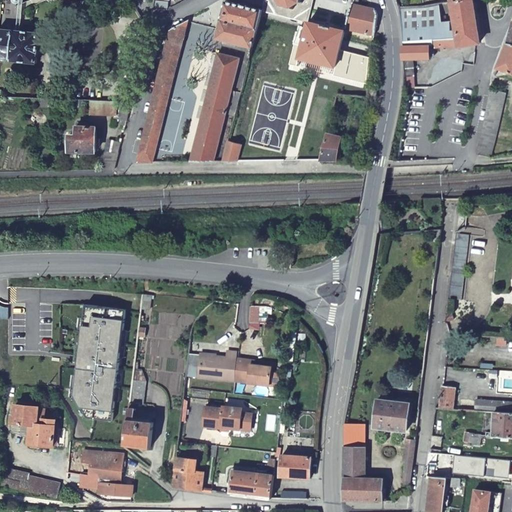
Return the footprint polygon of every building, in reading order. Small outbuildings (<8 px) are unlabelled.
[(159,0),(150,0),(150,7),(163,8),(165,1),(159,0)] [(252,52),(262,8),(249,5),(229,0),(227,0),(219,37),(250,45),(249,51),(252,52)] [(309,20),(312,6),(313,0),(264,0),(262,8),(309,20)] [(478,17),(475,0),(459,0),(454,1),(457,19),(478,17)] [(443,22),(441,3),(433,4),(400,6),(404,34),(405,38),(419,37),(419,45),(403,46),(403,58),(407,76),(414,74),(412,58),(431,56),(430,44),(460,44),(457,19),(443,22)] [(352,4),(346,27),(375,33),(378,14),(376,9),(352,4)] [(478,17),(457,19),(460,44),(481,41),(478,17)] [(139,161),(154,161),(189,19),(171,28),(139,161)] [(345,29),(309,20),(300,57),(336,66),(345,29)] [(0,58),(34,61),(36,33),(2,30),(0,30),(0,58)] [(419,37),(405,38),(403,38),(403,46),(419,45),(419,37)] [(511,42),(509,42),(498,67),(511,73),(511,42)] [(227,115),(236,117),(242,91),(233,89),(240,58),(218,53),(194,161),(216,161),(227,115)] [(353,87),(369,89),(370,81),(355,78),(353,87)] [(503,105),(506,92),(492,89),(491,93),(489,102),(503,105)] [(369,91),(368,100),(376,101),(377,92),(369,91)] [(50,96),(41,96),(41,107),(50,107),(50,96)] [(126,119),(132,99),(89,98),(88,110),(113,113),(113,116),(126,119)] [(493,153),(503,110),(503,109),(503,105),(489,102),(478,151),(493,153)] [(340,114),(334,113),(330,127),(336,128),(340,114)] [(67,132),(67,149),(95,149),(96,124),(86,124),(86,119),(75,119),(74,124),(73,125),(73,132),(67,132)] [(328,134),(321,160),(338,159),(339,155),(343,156),(347,144),(343,142),(344,138),(328,134)] [(109,136),(101,167),(115,166),(122,139),(109,136)] [(363,145),(364,136),(356,136),(355,151),(362,152),(363,145)] [(451,259),(465,257),(468,231),(455,229),(451,259)] [(461,296),(465,257),(451,259),(447,295),(461,296)] [(124,306),(85,301),(83,315),(85,315),(84,328),(82,328),(80,342),(82,343),(80,365),(77,365),(76,379),(78,380),(76,395),(87,414),(112,418),(114,397),(111,397),(113,384),(115,384),(116,377),(114,377),(114,370),(117,371),(119,349),(117,349),(119,326),(122,327),(124,306)] [(199,352),(186,351),(184,373),(197,375),(233,379),(236,357),(237,350),(226,348),(226,355),(199,352)] [(236,357),(233,379),(269,383),(269,382),(270,370),(271,365),(253,363),(254,359),(236,357)] [(278,371),(270,370),(269,382),(276,384),(278,371)] [(441,384),(439,404),(453,406),(454,386),(441,384)] [(154,402),(165,404),(166,393),(155,392),(154,402)] [(379,403),(377,426),(406,429),(409,401),(377,397),(376,403),(379,403)] [(511,402),(459,397),(459,406),(494,410),(511,411),(511,402)] [(26,431),(26,440),(52,441),(52,413),(41,413),(41,402),(35,402),(35,400),(11,399),(11,410),(8,410),(8,418),(11,418),(10,425),(26,431)] [(134,404),(128,403),(124,440),(149,444),(152,417),(133,415),(134,404)] [(227,425),(238,426),(239,420),(249,422),(250,411),(241,410),(241,405),(221,403),(221,405),(203,403),(201,422),(220,424),(220,422),(227,423),(227,425)] [(511,411),(494,410),(492,432),(511,433),(511,411)] [(367,426),(353,425),(347,425),(344,498),(383,499),(383,476),(366,475),(367,426)] [(471,438),(472,431),(463,430),(463,437),(465,438),(465,440),(469,440),(469,438),(471,438)] [(413,460),(415,440),(407,439),(404,459),(407,459),(413,460)] [(124,451),(84,447),(80,479),(109,482),(109,487),(120,488),(120,491),(131,492),(131,481),(121,480),(124,451)] [(281,453),(280,474),(309,476),(311,455),(281,453)] [(174,455),(171,484),(200,488),(202,470),(194,469),(195,458),(174,455)] [(510,460),(454,455),(451,473),(483,476),(483,475),(503,477),(503,473),(509,473),(510,460)] [(410,483),(413,460),(407,459),(404,482),(410,483)] [(230,492),(270,498),(273,474),(267,473),(232,468),(230,492)] [(0,489),(24,492),(56,494),(57,480),(25,477),(25,474),(2,472),(0,489)] [(427,510),(441,511),(443,511),(447,477),(430,475),(427,510)] [(460,488),(460,478),(451,477),(450,488),(460,488)] [(278,498),(306,498),(306,489),(279,489),(278,498)] [(497,511),(501,494),(475,490),(470,511),(497,511)]
